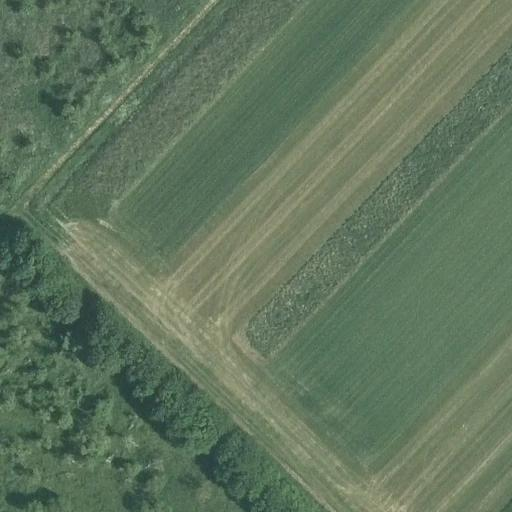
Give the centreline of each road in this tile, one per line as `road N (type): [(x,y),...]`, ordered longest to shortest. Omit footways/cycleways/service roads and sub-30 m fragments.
road 1 (track): [(11,206),(334,511)]
road 2 (track): [(0,218),(208,0)]
